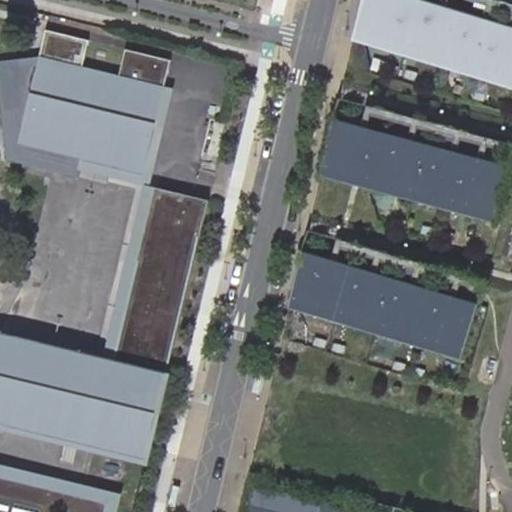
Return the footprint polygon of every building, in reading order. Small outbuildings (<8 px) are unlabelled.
[(511,27),(417,0),(358,0),(347,40),(511,89),(511,27)] [(0,61),(0,86),(7,160),(80,179),(83,169),(152,186),(175,88),(166,86),(173,61),(128,49),(121,75),(84,66),(90,42),(47,31),(41,56),(39,55),(38,58),(0,61)] [(511,170),(511,163),(329,121),(314,184),(499,227),(511,170)] [(210,200),(157,187),(113,361),(0,333),(0,431),(128,463),(141,466),(153,469),(175,376),(165,374),(210,200)] [(484,304),(301,252),(284,308),(468,361),(484,304)] [(0,465),(0,511),(120,511),(124,496),(0,465)] [(369,511),(248,484),(241,511),(369,511)]
